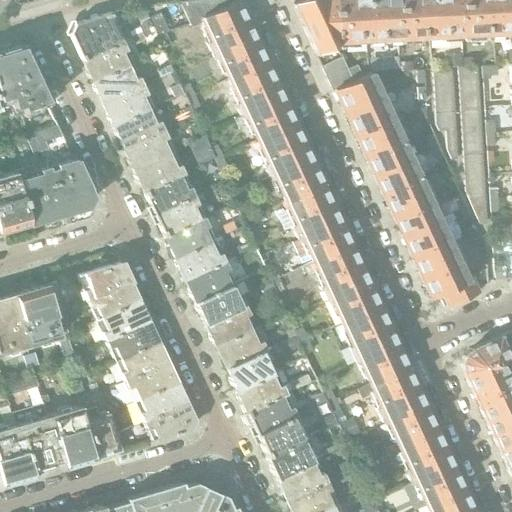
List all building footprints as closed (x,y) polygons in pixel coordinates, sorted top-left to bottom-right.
[(198,22),(196,19),(226,5),(224,0),(223,0),(210,0),(180,2),(178,4),(189,27),(198,22)] [(365,42),(363,0),(298,0),(293,2),(294,4),(293,8),(298,19),(297,19),(313,53),(334,43),(365,42)] [(363,0),(365,42),(429,38),(427,0),(363,0)] [(493,34),(491,0),(427,0),(429,38),(493,34)] [(511,0),(491,0),(493,34),(511,33),(511,0)] [(226,35),(245,26),(233,1),(226,5),(196,19),(198,22),(207,41),(204,43),(210,55),(233,45),(231,41),(229,42),(226,35)] [(72,24),(67,33),(80,60),(121,41),(129,37),(141,32),(152,27),(148,18),(143,8),(136,12),(135,13),(140,24),(138,27),(128,32),(124,23),(123,10),(115,12),(72,24)] [(159,13),(148,18),(152,27),(157,37),(165,33),(168,32),(168,31),(159,13)] [(225,80),(262,63),(257,52),(245,26),(226,35),(229,42),(231,41),(233,45),(210,55),(211,58),(214,57),(225,80)] [(141,32),(129,37),(133,45),(144,40),(141,32)] [(165,33),(157,37),(163,49),(171,45),(165,33)] [(121,41),(80,60),(84,70),(84,73),(87,79),(90,81),(91,83),(131,64),(121,41)] [(12,117),(21,114),(19,109),(43,99),(20,49),(18,47),(17,47),(14,47),(7,49),(3,50),(0,51),(0,97),(6,95),(10,107),(12,117)] [(461,66),(460,54),(443,55),(444,67),(461,66)] [(333,90),(351,80),(340,57),(320,67),(331,91),(333,90)] [(397,69),(397,58),(382,59),(383,70),(397,69)] [(474,65),(474,58),(462,58),(462,66),(474,65)] [(131,64),(91,83),(91,84),(91,88),(93,93),(96,96),(101,105),(141,86),(151,81),(141,59),(131,64)] [(411,71),(411,61),(398,62),(399,71),(411,71)] [(254,96),(273,87),(262,63),(225,80),(235,103),(233,104),(239,117),(262,107),(259,101),(257,102),(254,96)] [(171,72),(168,65),(156,71),(159,78),(171,72)] [(497,75),(497,65),(480,67),(481,79),(489,79),(489,76),(497,75)] [(476,66),(456,67),(456,74),(476,73),(476,66)] [(450,68),(431,69),(432,76),(451,75),(450,68)] [(424,83),(423,70),(415,71),(416,84),(424,83)] [(333,90),(344,115),(382,97),(369,72),(351,80),(333,90)] [(476,73),(456,74),(457,82),(476,81),(476,73)] [(451,75),(432,76),(432,84),(451,82),(451,75)] [(476,81),(457,82),(457,89),(477,88),(476,81)] [(451,82),(432,84),(432,91),(452,90),(451,82)] [(181,93),(177,84),(168,88),(173,97),(181,93)] [(188,84),(180,87),(185,99),(193,95),(188,84)] [(141,86),(101,105),(105,114),(105,117),(107,123),(110,125),(111,128),(151,108),(141,86)] [(253,141),(290,124),(285,113),(273,87),(254,96),(257,102),(259,101),(262,107),(239,117),(234,120),(238,129),(245,125),(253,141)] [(425,100),(424,87),(416,87),(417,100),(425,100)] [(477,88),(457,89),(458,96),(477,95),(477,88)] [(452,90),(432,91),(433,98),(452,97),(452,90)] [(193,95),(185,99),(189,107),(191,110),(199,107),(194,96),(193,95)] [(477,95),(458,96),(458,104),(478,103),(477,95)] [(374,128),(393,119),(382,97),(344,115),(362,152),(383,142),(380,135),(377,136),(374,128)] [(452,97),(433,98),(433,105),(452,104),(452,97)] [(478,103),(458,104),(459,111),(478,110),(478,103)] [(452,104),(433,105),(434,113),(453,111),(452,104)] [(179,114),(167,119),(170,125),(182,120),(193,115),(191,110),(189,107),(178,112),(179,114)] [(161,130),(151,108),(111,128),(111,132),(114,137),(117,139),(121,149),(161,130)] [(478,110),(459,111),(459,118),(479,117),(478,110)] [(453,111),(434,113),(434,125),(437,131),(444,131),(454,130),(453,111)] [(479,117),(459,118),(460,126),(479,125),(479,117)] [(372,175),(411,158),(400,135),(403,133),(395,118),(393,119),(374,128),(377,136),(380,135),(383,142),(362,152),(372,175)] [(182,120),(170,125),(170,126),(173,131),(185,126),(182,120)] [(484,134),(493,133),(493,121),(483,121),(484,134)] [(261,165),(267,177),(290,167),(287,161),(285,162),(283,156),(301,148),(290,124),(253,141),(263,164),(261,165)] [(34,138),(36,143),(43,141),(61,136),(55,125),(32,132),(34,138)] [(479,125),(460,126),(460,133),(479,132),(479,125)] [(171,151),(161,130),(121,149),(125,157),(125,161),(127,167),(130,169),(131,170),(171,151)] [(454,130),(444,131),(445,149),(450,160),(456,159),(454,130)] [(34,138),(32,132),(25,134),(24,134),(26,140),(34,138)] [(479,132),(460,133),(460,140),(480,139),(479,132)] [(430,148),(437,145),(432,133),(425,136),(430,148)] [(493,133),(484,134),(485,146),(493,146),(493,133)] [(202,136),(187,143),(198,165),(212,158),(208,148),(202,136)] [(36,143),(34,138),(26,140),(25,140),(32,155),(39,152),(36,143)] [(480,139),(460,140),(461,148),(480,147),(480,139)] [(36,143),(39,152),(46,149),(43,141),(36,143)] [(213,160),(221,156),(215,145),(208,148),(212,158),(213,160)] [(442,156),(437,145),(430,148),(435,159),(442,156)] [(480,147),(461,148),(461,155),(481,154),(480,147)] [(281,202),(319,185),(313,174),(301,148),(283,156),(285,162),(287,161),(290,167),(267,177),(268,180),(270,179),(274,185),(281,202)] [(182,174),(171,151),(131,170),(132,172),(132,176),(134,181),(137,183),(142,193),(182,174)] [(481,154),(461,155),(462,162),(481,161),(481,154)] [(221,156),(213,160),(218,171),(226,167),(221,157),(221,156)] [(11,172),(26,224),(84,207),(88,197),(83,186),(84,186),(71,158),(52,163),(53,167),(46,169),(45,166),(35,169),(36,172),(14,179),(12,171),(11,172)] [(372,175),(390,213),(411,203),(408,196),(406,198),(403,190),(424,181),(423,179),(421,181),(411,158),(372,175)] [(481,161),(462,162),(462,169),(482,168),(481,161)] [(482,168),(462,169),(463,177),(482,175),(482,168)] [(0,231),(26,224),(11,172),(0,174),(0,231)] [(192,196),(182,174),(142,193),(152,215),(192,196)] [(482,175),(463,177),(463,184),(482,183),(482,175)] [(401,236),(438,219),(428,196),(431,195),(424,181),(403,190),(406,198),(408,196),(411,203),(390,213),(401,236)] [(482,183),(463,184),(463,191),(483,190),(482,183)] [(311,217),(329,208),(319,185),(281,202),(284,209),(274,213),(282,230),(289,226),(296,240),(319,229),(316,223),(314,224),(311,217)] [(488,200),(497,200),(496,187),(488,187),(488,200)] [(483,190),(463,191),(478,224),(485,223),(483,190)] [(457,210),(465,206),(460,195),(452,198),(457,210)] [(202,218),(192,196),(152,215),(162,237),(202,218)] [(497,212),(497,200),(488,200),(489,212),(497,212)] [(242,221),(250,217),(245,206),(237,210),(242,221)] [(470,218),(465,206),(457,210),(462,221),(470,218)] [(309,263),(346,245),(341,234),(329,208),(311,217),(314,224),(316,223),(319,229),(296,240),(296,241),(298,240),(309,263)] [(250,217),(242,221),(247,232),(246,232),(254,247),(259,257),(266,254),(255,229),(250,217)] [(213,240),(202,218),(162,237),(166,246),(166,250),(168,255),(171,257),(172,259),(213,240)] [(401,236),(418,275),(440,264),(437,258),(434,259),(431,252),(453,242),(452,240),(449,241),(438,219),(401,236)] [(230,222),(220,226),(224,234),(234,230),(230,222)] [(481,243),(476,231),(468,235),(474,247),(481,243)] [(223,262),(213,240),(172,259),(173,260),(173,264),(175,269),(178,271),(182,281),(223,262)] [(500,253),(499,240),(491,241),(491,254),(500,253)] [(429,298),(440,293),(467,280),(466,277),(456,257),(459,255),(453,242),(431,252),(434,259),(437,258),(440,264),(418,275),(429,298)] [(317,287),(323,301),(347,290),(343,282),(341,283),(338,277),(357,268),(346,245),(309,263),(319,286),(317,287)] [(241,252),(238,246),(226,252),(229,258),(241,252)] [(234,286),(223,262),(182,281),(186,290),(186,294),(189,299),(192,301),(193,304),(193,305),(234,286)] [(81,291),(84,299),(111,287),(125,280),(118,263),(77,275),(81,291)] [(503,265),(493,266),(494,280),(504,279),(503,265)] [(270,281),(278,278),(273,267),(265,270),(270,281)] [(337,325),(375,307),(370,295),(357,268),(338,277),(341,283),(343,282),(347,290),(323,301),(324,303),(327,301),(337,325)] [(467,280),(440,293),(447,307),(478,293),(476,290),(477,289),(471,277),(470,275),(466,277),(467,280)] [(278,278),(270,281),(271,283),(274,290),(275,293),(283,290),(278,278)] [(88,308),(94,320),(135,301),(135,300),(135,296),(132,291),(129,288),(125,280),(111,287),(84,299),(88,308)] [(42,285),(57,336),(66,332),(60,311),(62,310),(59,302),(60,302),(54,282),(42,285)] [(262,295),(274,290),(271,283),(259,288),(262,295)] [(0,352),(57,336),(42,285),(0,297),(0,352)] [(243,306),(234,286),(193,305),(193,308),(196,313),(199,316),(203,324),(243,306)] [(94,320),(103,340),(144,321),(141,314),(141,310),(139,305),(136,303),(135,301),(94,320)] [(254,329),(243,306),(203,324),(207,334),(207,337),(209,343),(212,345),(214,348),(254,329)] [(345,348),(352,362),(375,350),(372,345),(370,346),(367,339),(386,330),(375,307),(337,325),(347,347),(345,348)] [(294,335),(293,331),(286,318),(284,312),(277,316),(287,338),(294,335)] [(113,361),(154,342),(153,340),(153,337),(151,331),(148,329),(144,321),(103,340),(113,361)] [(298,343),(307,339),(301,327),(293,331),(294,335),(298,343)] [(264,351),(254,329),(214,348),(214,352),(216,357),(219,360),(224,369),(264,351)] [(355,362),(365,385),(403,368),(398,356),(386,330),(367,339),(370,346),(372,345),(375,350),(352,362),(352,363),(355,362)] [(299,347),(294,336),(285,340),(290,351),(299,347)] [(464,379),(499,362),(508,358),(497,337),(469,350),(462,356),(459,363),(461,372),(464,379)] [(71,353),(66,338),(58,341),(62,356),(71,353)] [(320,365),(307,339),(298,343),(311,369),(320,365)] [(113,361),(122,381),(163,362),(161,358),(160,355),(160,351),(158,346),(155,343),(154,342),(113,361)] [(273,371),(264,351),(224,369),(227,377),(227,381),(230,387),(233,389),(233,390),(273,371)] [(27,354),(30,367),(37,365),(33,352),(27,354)] [(24,368),(30,367),(27,354),(21,356),(24,368)] [(131,401),(173,382),(172,381),(172,377),(170,372),(167,370),(163,362),(122,381),(131,401)] [(464,379),(498,453),(511,446),(511,374),(510,370),(504,373),(499,362),(464,379)] [(395,400),(414,391),(403,368),(365,385),(376,408),(373,409),(380,423),(404,412),(400,405),(398,407),(395,400)] [(284,394),(273,371),(233,390),(234,392),(234,396),(236,401),(239,403),(244,413),(284,394)] [(33,374),(1,383),(5,395),(36,385),(34,377),(33,374)] [(290,391),(309,382),(306,375),(287,383),(290,391)] [(83,396),(79,380),(70,382),(74,398),(83,396)] [(141,421),(182,402),(180,398),(179,395),(179,391),(177,386),(174,384),(173,382),(131,401),(141,421)] [(327,404),(335,400),(329,388),(321,391),(321,392),(325,400),(327,404)] [(431,429),(414,391),(395,400),(398,407),(400,405),(404,412),(380,423),(380,424),(383,423),(393,446),(431,429)] [(103,410),(98,392),(90,394),(95,412),(102,410),(103,410)] [(309,407),(325,400),(321,392),(306,400),(309,407)] [(45,394),(39,396),(43,409),(49,407),(45,394)] [(294,416),(284,394),(244,413),(254,434),(294,416)] [(341,413),(335,400),(327,404),(329,408),(333,417),(341,413)] [(77,405),(92,457),(124,448),(118,431),(113,434),(109,420),(105,412),(104,413),(102,410),(95,412),(93,406),(91,401),(77,405)] [(182,402),(141,421),(150,441),(187,430),(191,421),(182,402)] [(92,457),(77,405),(13,424),(28,476),(92,457)] [(335,425),(330,414),(318,420),(323,430),(332,426),(335,425)] [(304,438),(294,416),(254,434),(264,457),(304,438)] [(0,484),(28,476),(13,424),(0,427),(0,484)] [(423,460),(442,451),(431,429),(393,446),(404,468),(401,470),(408,485),(432,473),(428,466),(426,468),(423,460)] [(355,463),(362,459),(357,448),(359,447),(354,435),(345,439),(351,451),(350,452),(353,459),(355,463)] [(314,460),(304,438),(264,457),(268,465),(268,469),(270,475),(273,477),(274,478),(314,460)] [(511,481),(511,446),(498,453),(511,481)] [(460,489),(442,451),(423,460),(426,468),(428,466),(432,473),(408,485),(409,485),(411,484),(421,507),(460,489)] [(356,467),(355,463),(353,459),(338,466),(341,474),(343,473),(356,467)] [(368,471),(362,459),(355,463),(356,467),(360,475),(368,471)] [(325,482),(314,460),(274,478),(275,480),(275,484),(277,489),(280,491),(284,500),(325,482)] [(346,480),(343,473),(341,474),(330,479),(333,485),(346,480)] [(234,511),(232,506),(228,508),(223,496),(215,493),(220,482),(219,481),(218,481),(218,482),(206,477),(207,476),(206,475),(205,475),(200,486),(192,482),(180,486),(179,483),(179,482),(122,498),(123,501),(101,508),(101,511),(234,511)] [(317,511),(335,504),(325,482),(284,500),(289,511),(317,511)] [(470,511),(460,489),(421,507),(423,511),(470,511)] [(370,498),(366,490),(356,494),(360,503),(370,498)] [(377,511),(387,511),(382,500),(374,504),(377,511)]
